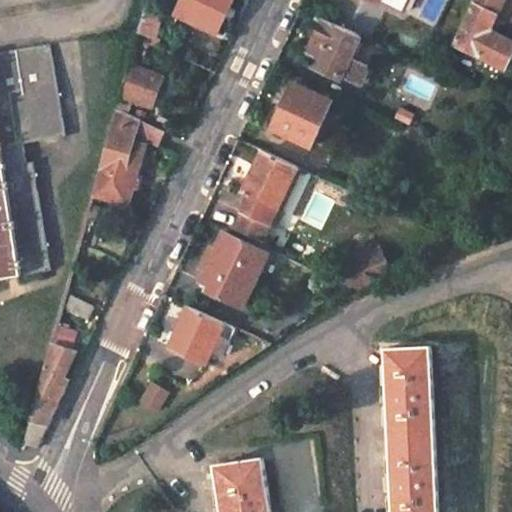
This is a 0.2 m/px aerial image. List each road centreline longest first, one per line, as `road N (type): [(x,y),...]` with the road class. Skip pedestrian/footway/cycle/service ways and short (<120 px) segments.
road 1 (residential): [(52,482),(276,0)]
road 2 (residential): [(511,253),(364,319),(116,482),(52,482)]
road 3 (unknown): [(364,319),(377,511)]
